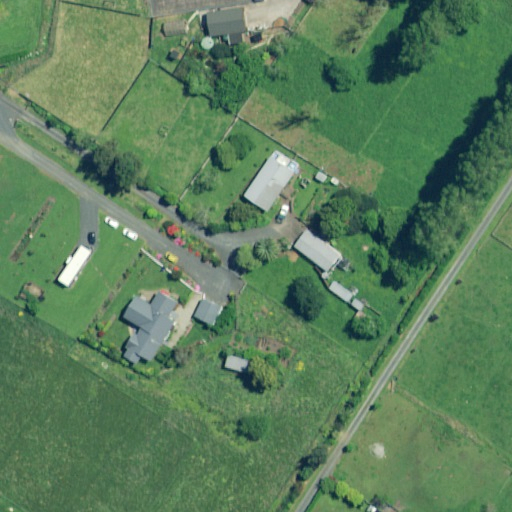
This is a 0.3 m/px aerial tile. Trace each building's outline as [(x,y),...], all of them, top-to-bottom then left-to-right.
[(244,6),(210,11),(214,34),(248,29),(244,6)] [(288,164),(274,155),(248,194),(271,209),(297,170),(288,164)] [(341,254),(309,230),(297,246),(329,269),(341,254)] [(94,250),(85,245),(62,279),(70,285),(94,250)] [(180,302),(163,291),(155,304),(139,295),(127,315),(145,326),(141,334),(137,332),(129,346),(131,347),(127,354),(140,362),(145,354),(155,360),(178,320),(172,316),(180,302)] [(224,307),(205,297),(197,314),(215,323),(224,307)] [(257,363),(229,356),(226,367),(254,375),(257,363)]
